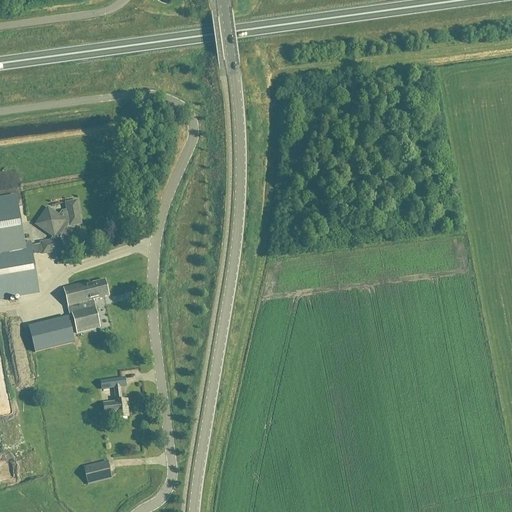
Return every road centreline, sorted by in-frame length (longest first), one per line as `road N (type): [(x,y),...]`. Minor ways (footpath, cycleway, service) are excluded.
road 1 (unclassified): [(144,511),(173,479),(153,324),(154,253),(193,140),(191,118),(181,105),(148,94),(0,112)]
road 2 (tertiary): [(193,511),(236,213),(221,0)]
road 3 (trunk): [(0,65),(477,0)]
road 4 (unclassified): [(127,0),(105,13),(0,27)]
